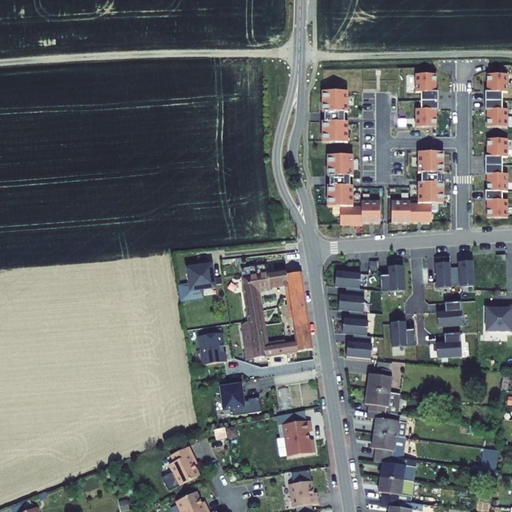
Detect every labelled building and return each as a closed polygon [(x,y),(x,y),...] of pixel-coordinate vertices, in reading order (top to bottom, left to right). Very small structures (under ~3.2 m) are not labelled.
[(506,89),(506,71),(485,71),(485,88),(484,88),(484,107),(485,107),(486,124),(506,124),(506,106),(501,106),(501,89),(506,89)] [(435,72),(414,72),(414,90),(419,90),(420,107),(414,107),(414,125),(435,125),(435,107),(436,107),(436,89),(435,89),(435,72)] [(321,121),(321,142),(347,142),(346,121),(343,121),(343,111),(346,111),(346,90),(321,90),(321,112),(324,112),(324,121),(321,121)] [(507,154),(507,136),(486,136),(486,153),(484,153),(484,171),(486,171),(486,188),(485,188),(485,198),(486,198),(486,215),(507,215),(507,197),(502,197),(502,189),(507,189),(507,171),(501,171),(501,154),(507,154)] [(442,171),(442,150),(417,150),(417,171),(420,171),(421,181),(417,181),(417,202),(410,202),(410,199),(391,199),(391,222),(410,222),(410,220),(431,220),(431,202),(443,202),(442,180),(440,180),(440,171),(442,171)] [(380,222),(380,199),(361,200),(361,205),(353,205),(352,185),(349,185),(349,175),(352,175),(352,154),(327,154),(327,176),(330,176),(330,185),(327,185),(327,206),(340,206),(340,224),(362,224),(362,222),(380,222)] [(473,282),(471,258),(456,259),(458,283),(473,282)] [(449,284),(448,259),(433,260),(434,284),(449,284)] [(399,262),(384,263),(385,271),(376,271),(377,288),(400,287),(399,262)] [(267,274),(266,266),(240,270),(248,323),(239,324),(243,351),(251,349),(253,359),(311,351),(299,275),(286,276),(286,272),(267,274)] [(333,267),(331,282),(355,284),(357,270),(333,267)] [(336,291),(335,305),(358,308),(360,293),(336,291)] [(460,323),(459,299),(443,300),(443,309),(435,309),(436,324),(460,323)] [(511,329),(511,301),(510,301),(510,306),(488,306),(487,329),(511,329)] [(340,315),(338,329),(362,332),(364,317),(340,315)] [(388,343),(411,342),(411,326),(402,326),(401,318),(387,319),(388,343)] [(458,354),(457,331),(441,332),(442,340),(433,341),(434,355),(458,354)] [(341,350),(365,353),(367,339),(343,335),(341,350)] [(253,359),(251,349),(243,351),(245,360),(253,359)] [(363,367),(361,383),(385,387),(389,365),(369,361),(368,368),(363,367)] [(363,398),(362,405),(381,408),(385,387),(361,383),(358,398),(363,398)] [(242,403),(239,385),(219,389),(222,412),(230,411),(231,417),(260,413),(258,399),(246,400),(247,402),(242,403)] [(385,387),(381,408),(392,410),(396,389),(385,387)] [(290,388),(276,390),(280,412),(293,410),(290,388)] [(370,413),(367,427),(391,432),(399,434),(402,418),(380,414),(381,408),(362,405),(361,411),(370,413)] [(392,410),(381,408),(380,414),(402,418),(403,412),(392,410)] [(306,434),(305,423),(278,427),(283,460),(310,456),(308,442),(304,443),(303,435),(306,434)] [(369,444),(367,451),(387,454),(395,456),(399,434),(391,432),(367,427),(364,444),(369,444)] [(227,438),(225,428),(214,431),(216,440),(227,438)] [(191,449),(173,457),(176,464),(171,466),(181,487),(200,477),(194,464),(197,462),(191,449)] [(377,459),(374,473),(407,480),(411,459),(395,456),(387,454),(367,451),(366,457),(377,459)] [(493,470),(494,453),(486,452),(485,469),(493,470)] [(295,485),(289,486),(293,509),(296,508),(297,511),(311,510),(310,506),(317,505),(316,497),(313,498),(309,472),(293,475),(295,485)] [(378,489),(377,495),(393,498),(403,500),(407,480),(374,473),(371,488),(378,489)] [(178,503),(182,511),(210,511),(207,505),(204,507),(197,493),(178,503)] [(384,503),(382,511),(414,511),(416,503),(403,500),(393,498),(377,495),(376,501),(384,503)]
